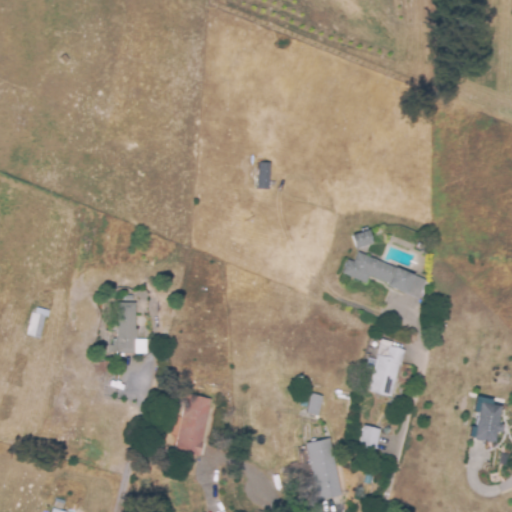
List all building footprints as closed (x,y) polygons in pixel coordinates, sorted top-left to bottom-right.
[(269,145),(255,144),(258,117),(271,118),(269,145)] [(267,191),(254,191),(255,164),(268,164),(267,181),(273,181),(273,186),(267,186),(267,191)] [(353,249),(349,236),(367,230),(371,244),(353,249)] [(418,299),(387,286),(387,284),(368,276),(364,284),(340,273),(346,260),(352,262),(356,252),(425,281),(418,299)] [(144,355),(113,355),(113,354),(107,354),(107,346),(111,346),(111,340),(114,340),(115,304),(133,304),(133,329),(136,330),(136,340),(144,340),(144,355)] [(39,340),(24,337),(29,313),(34,314),(35,309),(48,312),(46,318),(44,317),(39,340)] [(390,397),(366,391),(372,370),(365,368),(368,355),(365,354),(370,337),(391,343),(390,347),(405,351),(401,366),(399,365),(390,397)] [(91,364),(91,356),(103,355),(103,363),(91,364)] [(198,458),(172,453),(185,393),(211,398),(198,458)] [(318,416),(306,413),(310,394),(323,397),(318,416)] [(474,438),(480,402),(500,406),(497,423),(502,424),(500,432),(496,431),(494,441),(474,438)] [(373,455),(355,450),(362,426),(379,430),(373,455)] [(304,442),(314,500),(339,496),(330,438),(304,442)] [(61,510),(52,507),(53,501),(62,503),(61,510)] [(135,511),(138,501),(153,505),(151,511),(135,511)]
